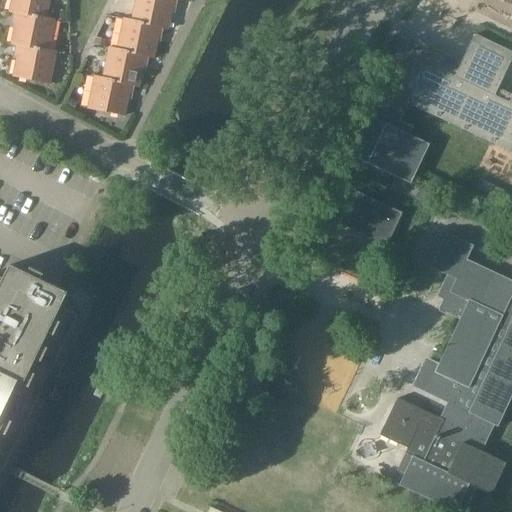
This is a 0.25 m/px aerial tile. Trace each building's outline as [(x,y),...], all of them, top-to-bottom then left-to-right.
[(12,0),(10,12),(15,13),(46,19),(50,0),(12,0)] [(175,9),(176,0),(135,0),(131,21),(131,22),(162,28),(168,29),(172,9),(175,9)] [(64,22),(65,12),(56,11),(55,21),(64,22)] [(48,52),(48,51),(54,20),(46,19),(15,13),(13,23),(16,24),(11,44),(17,46),(48,52)] [(160,38),(162,28),(131,22),(131,21),(123,19),(117,50),(117,51),(148,57),(153,58),(157,37),(160,38)] [(511,96),(498,90),(511,60),(511,54),(474,37),(458,71),(435,60),(439,52),(425,46),(424,46),(410,39),(394,74),(389,71),(374,102),(404,116),(408,106),(511,154),(511,165),(511,166),(511,165),(511,96)] [(95,39),(94,45),(94,46),(106,48),(107,41),(97,39),(95,39)] [(48,52),(17,46),(15,55),(18,56),(14,77),(50,84),(56,52),(48,51),(48,52)] [(146,67),(148,57),(117,51),(117,50),(109,48),(102,78),(102,80),(133,86),(139,87),(143,67),(146,67)] [(131,96),(133,86),(102,80),(102,78),(95,77),(88,109),(124,116),(129,95),(131,96)] [(73,111),(77,103),(69,99),(65,106),(73,111)] [(401,122),(404,116),(374,102),(367,116),(349,155),(411,184),(429,145),(410,136),(413,128),(401,122)] [(427,205),(432,194),(416,186),(411,197),(427,205)] [(388,246),(404,213),(357,191),(341,224),(388,246)] [(397,401),(381,437),(409,450),(406,455),(398,472),(405,475),(399,487),(451,511),(456,511),(461,502),(469,506),(477,489),(492,496),(506,466),(481,454),(494,427),(498,429),(511,398),(511,283),(467,262),(474,247),(447,235),(432,267),(449,275),(439,297),(445,300),(440,311),(461,321),(441,365),(431,361),(427,371),(422,368),(412,389),(447,406),(440,421),(397,401)] [(0,478),(78,317),(60,308),(66,295),(55,289),(47,285),(8,267),(2,280),(0,278),(0,478)] [(260,403),(264,393),(253,388),(249,399),(260,403)]
